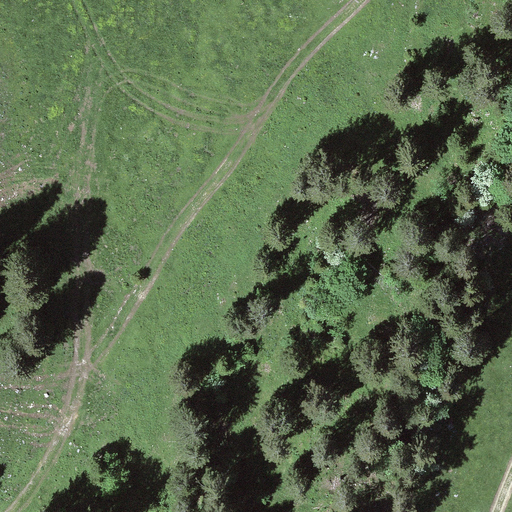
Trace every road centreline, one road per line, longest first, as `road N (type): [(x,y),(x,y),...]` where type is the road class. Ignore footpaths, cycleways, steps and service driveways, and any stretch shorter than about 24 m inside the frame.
road 1 (track): [(78,378),(288,74),(361,0)]
road 2 (track): [(77,278),(81,333),(72,406),(54,451),(11,511)]
